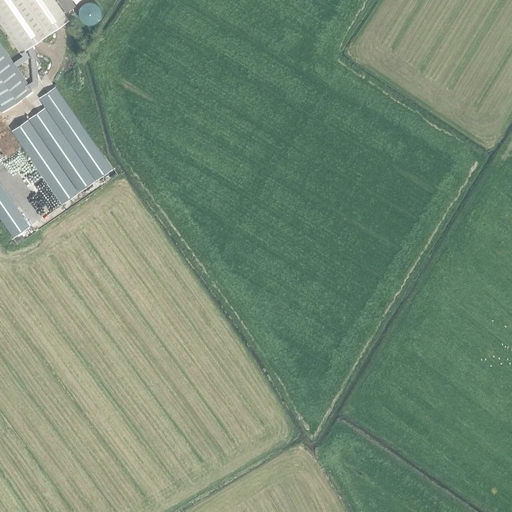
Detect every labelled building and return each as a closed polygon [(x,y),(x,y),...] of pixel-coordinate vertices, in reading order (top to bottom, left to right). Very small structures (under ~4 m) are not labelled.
[(70,23),(54,0),(0,0),(0,25),(21,56),(70,23)] [(80,20),(83,23),(87,24),(91,24),(95,23),(98,21),(100,17),(100,13),(100,10),(98,6),(95,4),(91,2),(87,2),(84,3),(81,6),(79,9),(78,13),(78,17),(80,20)] [(0,109),(2,112),(32,92),(0,45),(0,109)] [(47,93),(40,98),(97,180),(111,170),(35,60),(28,65),(47,93)] [(94,182),(37,99),(23,109),(80,192),(94,182)] [(78,193),(21,111),(6,121),(63,204),(78,193)] [(0,185),(0,216),(14,237),(29,227),(0,185)]
